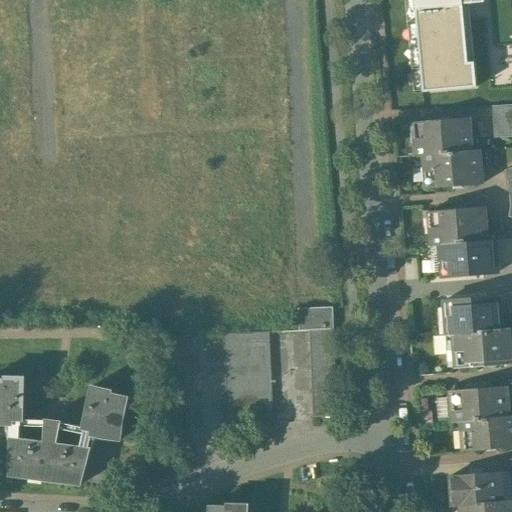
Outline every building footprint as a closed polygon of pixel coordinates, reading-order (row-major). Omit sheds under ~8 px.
[(413,0),(422,93),(476,88),(468,4),(483,2),(482,0),(413,0)] [(511,105),(492,107),(494,138),(511,137),(511,105)] [(469,119),(413,123),(413,129),(417,128),(419,144),(415,144),(416,156),(424,156),(472,152),(469,119)] [(472,152),(424,156),(425,168),(429,167),(430,183),(426,183),(426,189),(482,184),(480,151),(472,152)] [(484,208),(428,212),(428,218),(433,218),(434,233),(430,233),(431,245),(439,244),(487,241),(484,208)] [(495,240),(487,241),(439,244),(441,277),(498,273),(495,240)] [(499,298),(443,302),(444,308),(448,307),(449,323),(445,323),(445,335),(454,335),(502,331),(499,298)] [(332,308),(298,309),(299,331),(309,331),(333,330),(332,308)] [(333,330),(309,331),(313,417),(336,416),(333,330)] [(502,331),(454,335),(455,347),(459,346),(460,362),(456,362),(456,368),(511,363),(511,354),(510,330),(502,331)] [(246,334),(250,420),(273,419),(269,333),(246,334)] [(250,420),(246,334),(224,334),(227,421),(250,420)] [(454,335),(445,335),(448,368),(456,368),(456,362),(460,362),(459,346),(455,347),(454,335)] [(184,336),(159,337),(162,423),(186,422),(184,336)] [(3,379),(0,379),(0,423),(1,424),(1,426),(10,427),(11,421),(20,420),(21,381),(23,381),(23,379),(4,383),(3,379)] [(109,394),(91,387),(90,389),(91,389),(83,429),(91,431),(90,437),(99,439),(99,437),(116,439),(117,442),(118,441),(120,424),(119,424),(124,399),(126,400),(127,398),(110,391),(109,394)] [(506,388),(450,392),(453,422),(461,422),(508,418),(506,388)] [(511,417),(508,418),(461,422),(463,451),(511,447),(511,417)] [(59,421),(43,420),(43,438),(42,444),(55,446),(55,439),(59,421)] [(42,444),(10,440),(9,477),(11,478),(11,476),(42,480),(41,482),(47,483),(47,481),(77,485),(77,486),(79,487),(87,450),(55,446),(42,444)] [(500,473),(449,477),(451,507),(464,506),(502,503),(500,473)] [(502,503),(464,506),(464,511),(510,511),(510,502),(502,503)]
